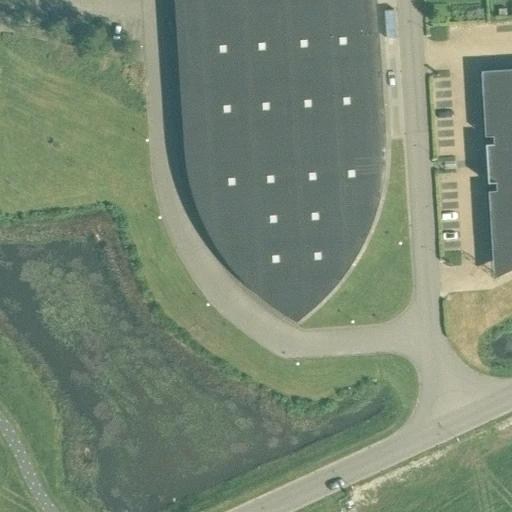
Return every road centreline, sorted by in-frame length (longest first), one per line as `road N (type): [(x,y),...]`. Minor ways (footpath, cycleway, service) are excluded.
road 1 (unclassified): [(430,336),(291,342),(238,307),(203,267),(176,209),(166,162),(157,0)]
road 2 (unclassified): [(408,0),(430,336)]
road 3 (unclassified): [(260,511),(462,419)]
